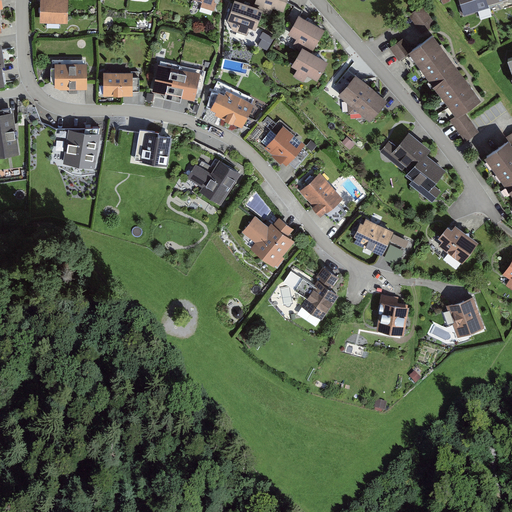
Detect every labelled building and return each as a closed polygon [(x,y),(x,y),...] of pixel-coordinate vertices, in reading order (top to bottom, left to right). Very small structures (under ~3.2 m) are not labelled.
[(64,26),(65,1),(36,0),(36,26),(64,26)] [(211,5),(212,0),(188,0),(188,1),(200,4),(198,12),(211,16),(214,6),(211,5)] [(270,13),(281,16),(287,0),(254,0),(252,10),(231,3),(224,24),(230,37),(245,41),(247,33),(253,34),(258,18),(268,21),(270,13)] [(497,0),(457,0),(462,17),(476,13),(478,20),(492,16),(489,6),(498,3),(497,0)] [(425,6),(410,16),(421,33),(436,23),(425,6)] [(309,56),(321,33),(296,20),(286,39),(295,43),(290,52),(295,55),(287,70),(295,74),(290,83),(302,89),(306,82),(315,87),(327,65),(309,56)] [(466,115),(484,103),(435,36),(410,54),(458,119),(451,123),(468,146),(481,136),(466,115)] [(403,39),(390,48),(399,61),(413,52),(403,39)] [(88,92),(88,64),(54,63),(55,88),(60,92),(88,92)] [(190,106),(197,77),(154,67),(148,96),(190,106)] [(130,76),(100,75),(100,102),(130,103),(130,76)] [(368,125),(385,104),(352,78),(335,99),(368,125)] [(239,134),(250,108),(222,96),(221,99),(215,96),(207,115),(212,117),(210,121),(239,134)] [(0,117),(0,163),(16,162),(10,116),(0,117)] [(172,131),(142,126),(136,158),(166,163),(172,131)] [(97,168),(103,133),(71,128),(65,162),(97,168)] [(282,172),(302,148),(281,130),(261,154),(282,172)] [(434,190),(448,174),(428,158),(431,154),(406,134),(392,152),(386,147),(379,155),(406,177),(404,179),(411,184),(407,189),(431,208),(441,196),(434,190)] [(350,150),(355,144),(347,137),(342,143),(350,150)] [(511,195),(511,143),(509,139),(485,156),(511,195)] [(240,167),(216,153),(206,169),(194,161),(185,176),(201,186),(198,190),(218,202),(240,167)] [(317,223),(340,202),(317,177),(297,196),(311,211),(308,213),(317,223)] [(294,240),(287,234),(294,226),(280,215),(274,222),(271,220),(268,224),(255,214),(242,231),(256,242),(251,249),(274,266),(294,240)] [(380,255),(391,229),(364,218),(362,222),(358,220),(352,235),(355,236),(352,243),(380,255)] [(454,276),(477,248),(453,228),(449,233),(445,230),(435,242),(440,247),(437,251),(446,259),(441,266),(454,276)] [(411,240),(397,233),(393,242),(407,249),(411,240)] [(398,267),(405,252),(391,246),(384,260),(398,267)] [(511,261),(500,280),(507,284),(502,291),(511,297),(511,261)] [(332,288),(339,276),(324,267),(314,282),(321,287),(319,290),(313,287),(301,306),(322,320),(339,293),(332,288)] [(455,342),(482,333),(471,300),(444,309),(455,342)] [(371,337),(401,343),(406,313),(394,310),(395,304),(378,301),(371,337)] [(412,379),(406,384),(413,391),(418,386),(412,379)]
